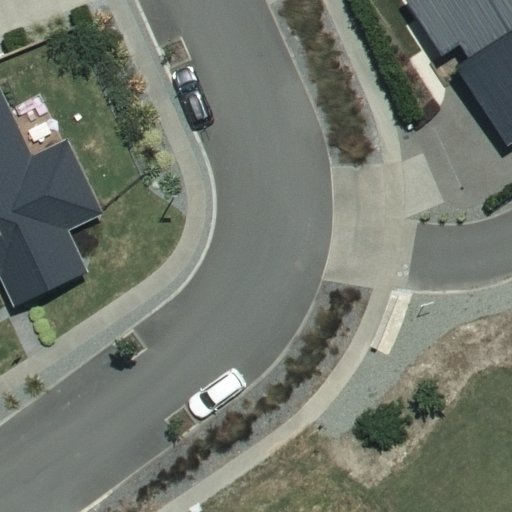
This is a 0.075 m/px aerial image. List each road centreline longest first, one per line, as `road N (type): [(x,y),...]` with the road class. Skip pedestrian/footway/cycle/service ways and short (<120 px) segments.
road 1 (residential): [(276,233),(261,280),(231,328),(8,490)]
road 2 (residential): [(209,0),(258,109),(278,193),(276,233)]
road 3 (residential): [(511,242),(462,256),(401,254),(276,233)]
